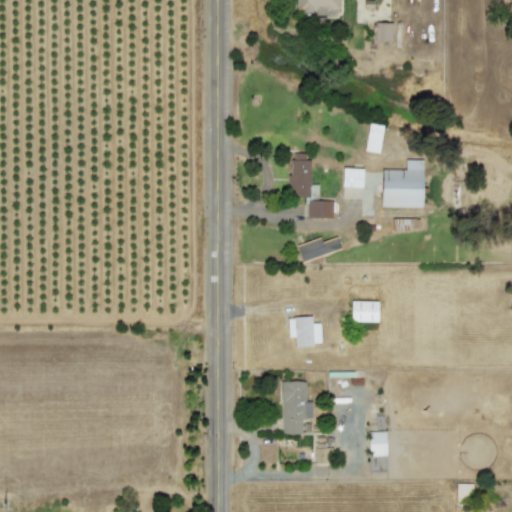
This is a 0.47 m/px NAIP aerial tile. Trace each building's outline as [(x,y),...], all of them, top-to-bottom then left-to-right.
[(295,0),(295,10),(313,10),(313,6),(339,6),(339,0),(295,0)] [(391,22),(374,21),(373,40),(390,40),(391,22)] [(378,152),(381,124),(367,123),(364,150),(378,152)] [(309,152),(289,151),(288,196),(317,197),(317,184),(308,183),(309,152)] [(380,205),(421,206),(422,159),(404,158),(404,168),(381,168),(380,205)] [(362,168),(341,167),(341,185),(361,186),(362,168)] [(306,216),(331,217),(332,200),(307,199),(306,216)] [(295,244),(301,262),(339,248),(335,235),(320,240),(319,235),(295,244)] [(377,300),(350,300),(350,320),(376,320),(377,300)] [(311,315),(287,316),(287,336),(293,336),(294,344),(319,344),(319,322),(311,322),(311,315)] [(304,380),(280,380),(281,433),(301,433),(300,417),(311,417),(310,400),(305,400),(304,380)] [(367,431),(368,455),(385,454),(384,430),(367,431)] [(314,462),(330,461),(330,447),(314,448),(314,462)] [(455,503),(471,503),(472,483),(455,483),(455,503)]
